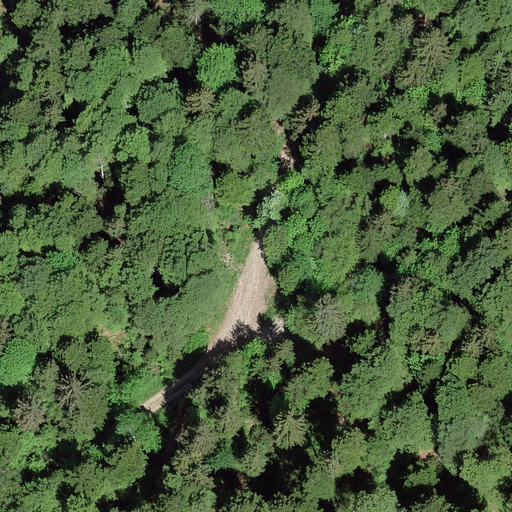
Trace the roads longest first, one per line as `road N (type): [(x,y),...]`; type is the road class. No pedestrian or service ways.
road 1 (track): [(342,0),(238,321)]
road 2 (track): [(238,321),(158,412),(28,511)]
road 3 (track): [(238,321),(332,326),(511,268)]
